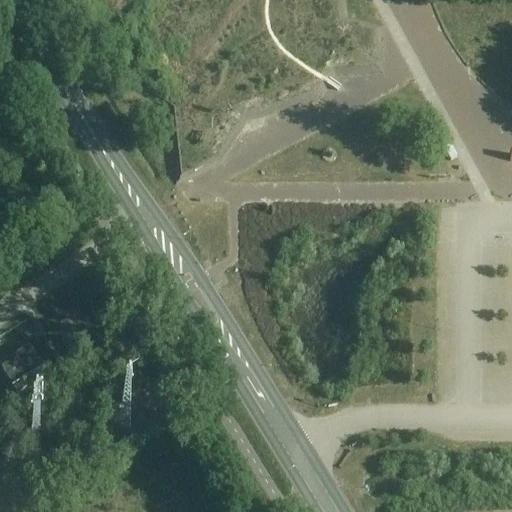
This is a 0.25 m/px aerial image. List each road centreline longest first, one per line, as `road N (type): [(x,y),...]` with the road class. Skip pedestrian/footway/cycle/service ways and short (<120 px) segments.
road 1 (primary): [(343,511),(194,268),(111,151),(100,148)]
road 2 (primary): [(100,148),(315,511)]
road 3 (primary): [(100,148),(8,0)]
